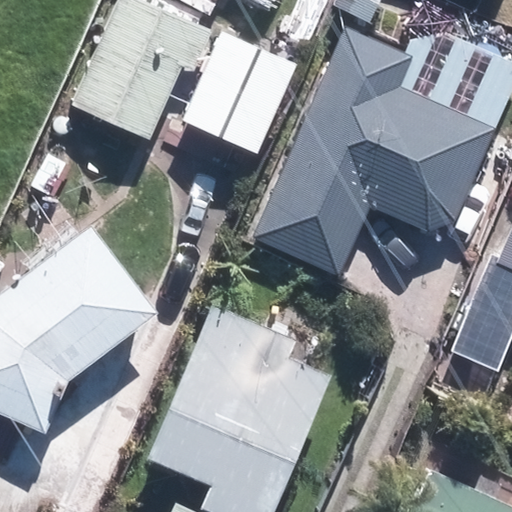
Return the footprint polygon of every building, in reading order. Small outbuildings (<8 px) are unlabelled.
[(155,131),(187,60),(200,66),(182,104),(228,125),(263,51),(219,31),(222,24),(169,0),(119,0),(76,95),(155,131)] [(388,0),(342,0),(380,18),(388,0)] [(423,50),(351,20),(262,236),(349,271),(378,201),(433,223),(460,214),(498,123),(408,86),(423,50)] [(70,381),(166,301),(100,219),(0,295),(0,396),(55,419),(70,381)] [(486,243),(447,334),(511,360),(511,227),(503,250),(486,243)] [(311,331),(216,293),(154,450),(222,476),(214,496),(254,511),(284,511),(342,366),(303,351),(311,331)] [(511,511),(511,488),(436,456),(411,511),(511,511)] [(218,511),(180,495),(171,511),(218,511)]
